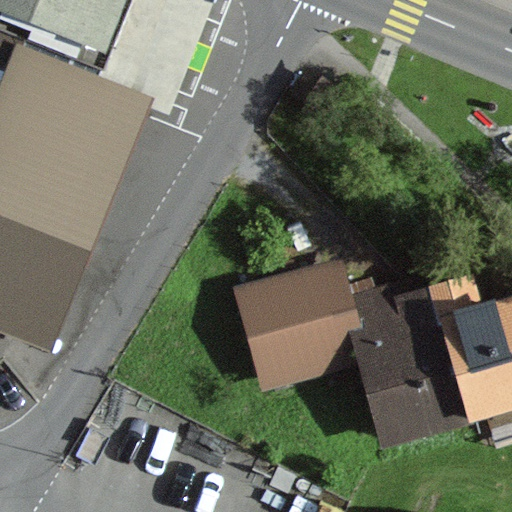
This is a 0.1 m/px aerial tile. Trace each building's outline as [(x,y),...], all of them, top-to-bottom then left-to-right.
[(78,45),(90,49),(109,0),(0,0),(0,29),(8,32),(1,50),(20,57),(21,55),(67,73),(78,45)] [(59,247),(120,95),(67,73),(21,55),(20,57),(0,105),(0,289),(55,311),(78,255),(59,247)] [(306,76),(294,92),(314,106),(326,90),(306,76)] [(432,332),(439,330),(429,294),(417,297),(414,286),(343,306),(333,270),(247,293),(271,380),(370,353),(393,433),(473,410),(459,359),(442,364),(432,332)] [(466,285),(429,294),(439,330),(432,332),(442,364),(459,359),(473,410),(511,398),(511,303),(476,315),(466,285)]
